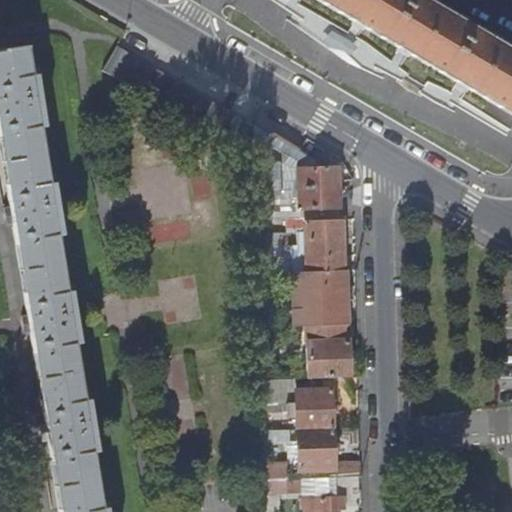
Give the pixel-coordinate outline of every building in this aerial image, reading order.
[(310,0),(357,27),(402,54),(462,89),(511,118),(511,57),(413,0),(310,0)] [(37,75),(31,45),(0,49),(0,152),(11,221),(28,325),(45,434),(57,511),(111,511),(111,508),(105,510),(96,453),(102,452),(93,401),(88,402),(78,345),(85,344),(76,292),(71,292),(61,236),(67,234),(59,184),(53,184),(44,128),(50,126),(41,74),(37,75)] [(232,147),(248,123),(117,46),(102,71),(232,147)] [(316,162),(254,126),(257,200),(315,199),(316,220),(341,220),(339,169),(316,169),(316,162)] [(343,219),(341,220),(316,220),(288,220),(288,228),(305,227),(305,233),(298,233),(298,259),(308,259),(308,272),(345,272),(343,219)] [(287,234),(257,234),(259,273),(268,273),(288,273),(287,234)] [(347,272),(345,272),(308,272),(291,273),(294,327),(307,327),(349,326),(347,272)] [(268,273),(259,273),(260,328),(268,328),(269,328),(268,273)] [(350,377),(349,326),(307,327),(308,379),(350,377)] [(268,354),(268,328),(260,328),(261,354),(268,354)] [(262,380),(269,380),(268,354),(261,354),(262,380)] [(177,399),(175,366),(155,367),(157,400),(177,399)] [(296,431),(334,430),(332,391),(296,391),(296,379),(269,380),(262,380),(263,403),(296,402),(296,431)] [(335,462),(334,430),(296,431),(298,471),(333,471),(334,478),(361,478),(361,462),(335,462)] [(288,480),(265,481),(266,499),(288,499),(288,480)] [(306,511),(348,511),(348,499),(306,500),(306,511)]
